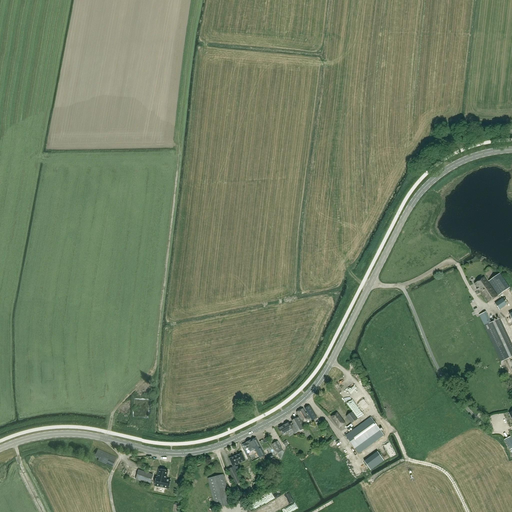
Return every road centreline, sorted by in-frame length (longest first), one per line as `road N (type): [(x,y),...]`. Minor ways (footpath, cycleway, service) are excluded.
road 1 (secondary): [(0,449),(66,433),(190,452),(283,413),(316,385),(422,188),(462,160),(511,149)]
road 2 (track): [(180,150),(155,367),(113,411),(107,439)]
